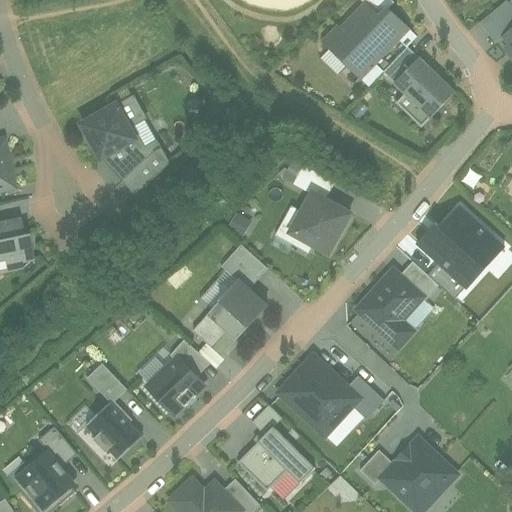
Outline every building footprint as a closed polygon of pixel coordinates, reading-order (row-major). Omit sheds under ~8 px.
[(410,35),(386,10),(377,18),(364,4),(320,45),(357,84),(410,35)] [(484,23),(499,41),(511,58),(511,10),(508,5),(484,23)] [(433,124),(457,100),(409,53),(385,78),(408,100),(433,124)] [(119,108),(76,131),(98,172),(141,149),(119,108)] [(11,134),(0,136),(0,193),(22,190),(11,134)] [(315,187),(292,229),(335,253),(358,211),(315,187)] [(0,268),(40,261),(30,206),(0,211),(0,268)] [(504,249),(459,209),(422,251),(466,291),(504,249)] [(237,214),(230,228),(245,236),(252,222),(237,214)] [(393,271),(352,315),(397,357),(417,336),(404,324),(439,287),(414,264),(400,279),(393,271)] [(247,272),(197,329),(228,356),(278,299),(247,272)] [(277,392),(325,436),(357,402),(371,416),(385,400),(356,373),(347,383),(313,353),(277,392)] [(211,391),(180,357),(142,390),(173,425),(211,391)] [(103,364),(88,379),(113,404),(129,390),(103,364)] [(140,439),(111,406),(83,430),(113,463),(140,439)] [(278,423),(239,462),(285,508),(324,470),(278,423)] [(432,511),(462,479),(418,440),(378,485),(408,511),(432,511)] [(44,453),(10,483),(36,511),(52,511),(77,490),(44,453)] [(193,470),(164,500),(177,511),(248,511),(252,509),(215,474),(207,482),(193,470)]
